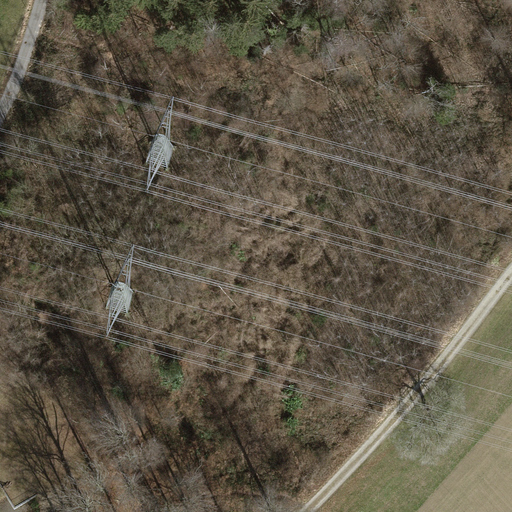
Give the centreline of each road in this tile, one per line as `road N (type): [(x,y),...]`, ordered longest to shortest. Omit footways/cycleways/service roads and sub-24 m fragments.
road 1 (track): [(511,275),(306,511)]
road 2 (track): [(0,118),(46,0)]
